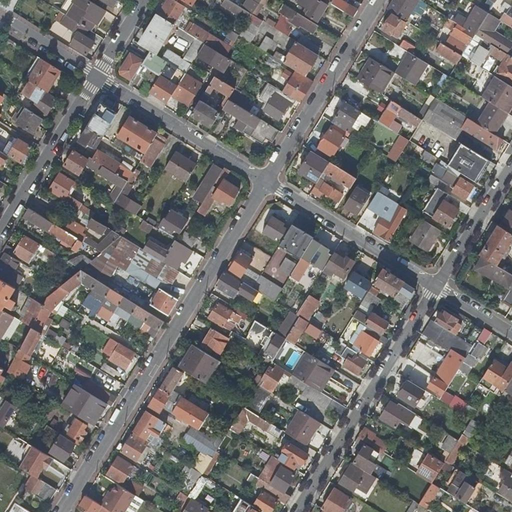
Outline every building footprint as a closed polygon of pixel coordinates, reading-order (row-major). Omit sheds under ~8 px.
[(73,3),(66,14),(89,28),(92,30),(96,23),(98,24),(107,10),(90,0),(70,0),(73,3)] [(175,0),(166,0),(158,14),(160,15),(174,23),(184,5),(175,0)] [(230,9),(248,21),(249,20),(253,13),(241,6),(231,0),(223,0),(222,1),(231,7),(230,9)] [(244,0),(241,6),(253,13),(260,1),(261,0),(244,0)] [(304,13),(318,21),(328,5),(319,0),(299,0),(298,2),(307,7),(304,13)] [(325,0),(353,17),(358,10),(349,4),(348,4),(341,0),(325,0)] [(406,20),(418,0),(393,0),(388,9),(406,20)] [(314,32),(319,25),(286,5),(283,3),(278,11),(283,14),(275,27),(288,35),(292,29),(290,27),(292,23),(299,28),(301,25),(314,32)] [(468,19),(463,27),(473,32),(475,34),(484,19),(488,13),(482,9),(477,6),(468,19)] [(85,35),(89,28),(66,14),(62,11),(57,18),(79,32),(71,44),(88,54),(96,41),(85,35)] [(258,26),(263,19),(253,13),(249,20),(258,26)] [(458,13),(454,20),(454,21),(457,23),(463,27),(468,19),(458,13)] [(407,23),(392,14),(383,29),(391,35),(392,34),(398,38),(407,23)] [(511,45),(511,44),(492,32),(500,20),(490,14),(482,26),(477,35),(491,44),(511,56),(511,45)] [(160,15),(141,45),(151,51),(156,54),(175,24),(174,23),(160,15)] [(449,28),(468,40),(473,32),(463,27),(457,23),(454,21),(449,28)] [(416,32),(419,28),(415,26),(410,23),(408,22),(406,26),(416,32)] [(54,23),(48,32),(59,39),(62,33),(58,31),(61,27),(54,23)] [(188,25),(185,30),(193,36),(197,38),(203,42),(205,43),(227,56),(232,48),(194,24),(192,27),(188,25)] [(190,41),(193,36),(185,30),(179,27),(176,32),(190,41)] [(233,36),(237,39),(240,35),(234,32),(231,30),(228,34),(233,37),(233,36)] [(269,52),(274,39),(265,35),(260,48),(269,52)] [(302,35),(298,41),(318,54),(322,48),(302,35)] [(168,50),(163,58),(169,62),(187,73),(198,55),(205,43),(203,42),(197,38),(184,59),(168,50)] [(129,85),(143,64),(145,62),(151,51),(141,45),(133,40),(115,70),(116,77),(129,85)] [(403,40),(399,46),(409,52),(410,52),(414,46),(403,40)] [(298,41),(284,63),(295,69),(305,76),(319,54),(318,54),(298,41)] [(436,51),(456,64),(462,55),(460,54),(441,42),(436,51)] [(224,71),(232,59),(227,56),(205,43),(198,55),(224,71)] [(479,45),(470,60),(478,65),(485,54),(488,57),(490,53),(501,60),(500,61),(503,63),(496,73),(511,83),(511,56),(491,44),(488,50),(479,45)] [(154,67),(151,71),(154,73),(150,79),(156,83),(169,62),(163,58),(160,57),(156,54),(151,51),(145,62),(154,67)] [(409,52),(396,73),(415,85),(428,63),(410,52),(409,52)] [(38,56),(31,67),(35,70),(43,58),(38,56)] [(269,56),(266,63),(276,68),(280,61),(269,56)] [(31,67),(25,77),(43,88),(48,91),(62,70),(43,58),(35,70),(31,67)] [(382,93),(395,72),(371,58),(358,79),(382,93)] [(143,64),(151,71),(154,67),(145,62),(143,64)] [(150,92),(168,103),(172,96),(186,74),(187,73),(169,62),(156,83),(150,92)] [(288,80),(281,90),(296,100),(300,102),(311,85),(292,73),(284,68),(280,75),(288,80)] [(295,69),(292,73),(311,85),(314,81),(305,76),(295,69)] [(202,84),(186,74),(172,96),(189,106),(202,84)] [(508,113),(511,105),(511,86),(494,75),(482,97),(491,102),(508,113)] [(229,100),(233,93),(236,89),(216,76),(204,94),(191,115),(212,127),(221,113),(223,108),(229,100)] [(35,100),(43,88),(29,79),(21,91),(35,100)] [(291,107),(296,100),(281,90),(278,88),(269,83),(260,97),(268,103),(264,110),(279,120),(288,105),(291,107)] [(252,105),(233,93),(229,100),(248,111),(252,105)] [(430,94),(417,116),(423,119),(436,98),(430,94)] [(497,149),(503,139),(494,134),(478,124),(436,98),(423,119),(444,132),(462,143),(470,131),(486,141),(485,142),(497,149)] [(274,143),(281,131),(248,111),(229,100),(223,108),(240,119),(235,126),(264,145),(267,139),(274,143)] [(350,131),(363,111),(346,100),(333,121),(350,131)] [(398,114),(418,126),(423,119),(417,116),(412,112),(392,100),(379,121),(389,127),(398,114)] [(491,102),(478,124),(494,134),(508,113),(491,102)] [(87,127),(103,137),(117,114),(102,104),(87,127)] [(34,133),(43,118),(26,108),(17,122),(34,133)] [(142,151),(145,153),(154,138),(157,133),(129,116),(117,136),(142,151)] [(339,146),(345,137),(348,133),(339,126),(336,131),(331,128),(319,148),(319,149),(316,153),(321,156),(330,162),(339,146)] [(103,137),(87,127),(79,141),(87,147),(90,143),(97,148),(103,137)] [(391,146),(385,155),(396,162),(409,140),(403,136),(395,149),(391,146)] [(345,137),(339,146),(346,150),(352,141),(345,137)] [(164,145),(154,138),(145,153),(140,161),(149,167),(158,152),(159,153),(164,145)] [(19,139),(9,154),(22,163),(32,147),(19,139)] [(115,139),(112,144),(123,150),(126,146),(115,139)] [(462,143),(449,165),(459,171),(475,181),(489,160),(462,143)] [(0,168),(8,156),(0,151),(0,150),(0,168)] [(428,163),(434,155),(426,150),(421,158),(428,163)] [(110,192),(106,198),(114,203),(127,181),(94,160),(90,158),(89,160),(73,151),(64,166),(79,175),(86,165),(120,186),(115,196),(110,192)] [(145,153),(142,151),(140,155),(136,152),(133,156),(140,161),(145,153)] [(299,171),(317,183),(330,162),(321,156),(316,153),(311,151),(299,171)] [(99,152),(94,160),(127,181),(132,173),(99,152)] [(165,168),(186,182),(197,165),(186,158),(185,160),(174,153),(165,168)] [(456,175),(459,171),(449,165),(441,160),(434,171),(435,172),(434,174),(455,187),(453,190),(466,199),(473,186),(456,175)] [(317,183),(312,192),(320,197),(323,192),(338,202),(342,195),(339,193),(342,188),(335,184),(332,188),(325,184),(331,175),(349,186),(346,191),(348,192),(356,178),(330,162),(317,183)] [(194,198),(202,203),(222,171),(214,166),(194,198)] [(224,180),(230,170),(224,167),(222,171),(202,203),(198,211),(204,215),(214,198),(222,203),(223,201),(230,205),(239,189),(224,180)] [(140,171),(135,168),(132,173),(127,181),(114,203),(128,211),(136,216),(141,207),(127,198),(135,184),(133,184),(140,171)] [(49,190),(79,209),(82,204),(67,194),(71,187),(76,190),(79,185),(59,173),(49,190)] [(436,178),(433,184),(438,188),(442,191),(446,184),(436,178)] [(459,210),(467,215),(471,208),(449,195),(442,191),(438,188),(423,211),(448,227),(459,210)] [(355,189),(344,206),(357,214),(368,197),(355,189)] [(372,201),(365,211),(372,216),(379,205),(372,201)] [(97,213),(82,204),(79,209),(94,218),(97,213)] [(388,241),(407,210),(399,205),(398,206),(397,205),(396,205),(394,204),(386,216),(385,218),(384,217),(374,232),(388,241)] [(511,206),(500,226),(511,233),(511,206)] [(82,256),(95,249),(74,236),(29,208),(23,217),(30,221),(28,223),(34,227),(35,224),(48,232),(46,234),(82,256)] [(165,219),(164,218),(159,226),(172,234),(175,230),(180,233),(188,221),(170,210),(165,219)] [(148,217),(145,222),(153,226),(156,221),(148,217)] [(277,237),(283,240),(289,230),(284,227),(287,222),(279,217),(278,217),(280,218),(278,221),(272,217),(262,232),(275,241),(277,237)] [(102,234),(106,227),(92,218),(88,225),(102,234)] [(427,252),(440,230),(424,220),(411,241),(427,252)] [(149,235),(154,227),(153,226),(145,222),(144,221),(139,228),(149,235)] [(493,234),(480,255),(481,255),(498,265),(501,259),(502,260),(504,260),(511,249),(508,248),(511,243),(511,242),(511,233),(500,226),(492,221),(486,230),(493,234)] [(314,237),(293,224),(289,230),(283,240),(280,245),(301,258),(313,239),(314,237)] [(126,230),(119,226),(115,233),(122,236),(122,237),(126,230)] [(77,232),(74,236),(95,249),(101,253),(122,236),(115,233),(113,231),(99,246),(77,232)] [(197,239),(185,232),(178,242),(191,250),(197,239)] [(56,262),(59,257),(40,244),(39,245),(24,236),(14,254),(29,262),(37,248),(40,252),(56,262)] [(166,293),(179,272),(176,270),(144,250),(122,237),(122,236),(101,253),(81,270),(106,285),(117,266),(145,283),(146,280),(158,287),(166,293)] [(310,263),(323,270),(329,261),(334,252),(328,249),(329,248),(328,247),(324,244),(323,245),(313,239),(301,258),(297,264),(291,275),(288,280),(290,282),(292,278),(299,282),(310,263)] [(188,258),(192,251),(191,250),(178,242),(175,240),(167,251),(150,240),(144,250),(176,270),(182,260),(185,256),(188,258)] [(95,249),(82,256),(81,256),(69,262),(81,270),(101,253),(95,249)] [(29,267),(5,252),(0,260),(0,274),(20,286),(25,278),(14,271),(17,266),(31,275),(34,270),(29,267)] [(241,252),(228,273),(253,288),(261,276),(248,267),(253,259),(241,252)] [(333,263),(338,255),(334,252),(329,261),(333,263)] [(338,255),(333,263),(337,266),(334,271),(345,277),(355,260),(347,255),(345,258),(338,255)] [(502,301),(511,307),(511,274),(498,265),(481,255),(475,265),(477,266),(476,268),(508,287),(510,284),(511,285),(502,301)] [(280,269),(291,275),(297,264),(287,258),(280,269)] [(30,266),(29,267),(34,270),(40,274),(43,269),(38,266),(30,266)] [(405,282),(383,268),(373,283),(396,297),(403,285),(405,282)] [(128,310),(126,314),(123,317),(127,320),(131,322),(136,315),(145,321),(151,325),(147,333),(154,338),(164,321),(106,285),(81,270),(60,287),(47,297),(43,305),(32,328),(40,333),(44,335),(52,320),(47,318),(50,312),(51,310),(60,300),(61,299),(67,293),(82,282),(92,288),(101,294),(97,299),(102,302),(99,306),(103,308),(104,306),(114,312),(116,308),(118,305),(128,310)] [(245,285),(224,272),(215,286),(234,298),(241,286),(243,288),(245,285)] [(353,273),(345,288),(342,292),(347,295),(350,291),(361,298),(370,283),(353,273)] [(283,288),(261,275),(261,276),(253,288),(275,302),(283,288)] [(9,298),(16,288),(0,278),(0,308),(2,309),(6,304),(14,309),(16,306),(14,305),(16,302),(9,298)] [(412,290),(403,285),(396,297),(392,302),(390,306),(400,312),(412,293),(412,290)] [(166,293),(158,287),(155,293),(157,295),(151,305),(168,315),(178,300),(166,293)] [(379,292),(371,287),(368,292),(376,297),(379,292)] [(101,294),(92,288),(88,294),(97,299),(101,294)] [(376,307),(381,300),(376,297),(368,292),(364,299),(376,307)] [(235,322),(239,316),(241,312),(211,294),(208,299),(217,304),(208,318),(223,327),(228,318),(235,322)] [(307,321),(313,311),(311,309),(316,301),(309,297),(298,315),(307,321)] [(21,314),(18,319),(32,328),(43,305),(33,299),(25,316),(21,314)] [(62,302),(60,300),(51,310),(50,312),(55,314),(62,302)] [(116,308),(126,314),(128,310),(118,305),(116,308)] [(0,337),(1,338),(14,317),(2,309),(0,308),(0,337)] [(325,326),(330,317),(319,311),(314,320),(325,326)] [(369,318),(357,311),(352,317),(367,326),(381,335),(389,323),(372,313),(369,318)] [(441,313),(435,322),(449,331),(457,319),(445,312),(443,314),(441,313)] [(317,334),(320,330),(317,328),(300,317),(286,340),(294,345),(306,326),(308,327),(308,328),(317,334)] [(62,320),(59,325),(66,330),(69,324),(62,320)] [(439,394),(437,399),(439,400),(459,369),(473,346),(466,341),(449,331),(435,322),(430,320),(421,334),(450,352),(428,387),(439,394)] [(262,344),(267,324),(253,321),(248,341),(262,344)] [(381,335),(367,326),(363,332),(362,332),(351,349),(354,351),(359,354),(360,351),(369,356),(379,341),(385,345),(388,340),(381,335)] [(475,326),(466,341),(473,346),(476,341),(477,340),(483,330),(475,326)] [(38,338),(40,333),(32,328),(29,333),(38,338)] [(212,328),(201,346),(209,352),(211,349),(219,354),(228,339),(212,328)] [(483,343),(490,332),(484,328),(483,330),(477,340),(483,343)] [(54,332),(50,339),(61,346),(62,345),(68,349),(70,346),(64,342),(65,339),(57,334),(57,335),(54,332)] [(229,332),(227,334),(239,342),(243,337),(235,332),(233,334),(229,332)] [(38,338),(29,333),(20,350),(29,355),(38,338)] [(266,352),(275,358),(286,340),(277,335),(266,352)] [(331,337),(324,349),(332,354),(339,342),(331,337)] [(102,352),(127,367),(135,353),(111,338),(102,352)] [(420,341),(409,358),(432,373),(443,356),(420,341)] [(483,350),(485,347),(476,341),(473,346),(459,369),(468,375),(477,360),(480,362),(485,352),(483,350)] [(352,354),(354,351),(351,349),(341,343),(335,352),(341,356),(345,351),(351,355),(350,357),(353,358),(351,361),(347,358),(342,367),(357,376),(365,362),(352,354)] [(205,383),(218,360),(194,345),(180,367),(205,383)] [(10,372),(19,377),(30,356),(20,351),(10,372)] [(296,377),(318,391),(332,368),(310,355),(296,377)] [(493,383),(504,390),(511,377),(511,360),(511,361),(507,369),(493,361),(483,377),(493,383)] [(318,391),(296,377),(285,370),(285,371),(276,366),(277,365),(272,362),(258,384),(271,392),(272,393),(283,374),(295,382),(293,385),(304,392),(302,395),(327,409),(328,407),(342,415),(346,408),(318,391)] [(115,374),(117,368),(103,364),(101,370),(115,374)] [(174,366),(160,388),(170,395),(173,391),(184,373),(174,366)] [(493,383),(483,377),(479,384),(489,390),(493,383)] [(397,396),(415,407),(425,391),(407,380),(397,396)] [(257,415),(271,392),(258,384),(246,404),(244,407),(257,415)] [(92,423),(105,402),(93,395),(79,386),(65,407),(92,423)] [(200,429),(205,421),(173,401),(175,398),(170,395),(160,388),(149,406),(160,412),(164,406),(200,429)] [(95,392),(93,395),(105,402),(112,406),(116,400),(109,396),(110,394),(101,389),(98,394),(95,392)] [(430,399),(432,396),(425,391),(415,407),(420,410),(428,398),(430,399)] [(502,404),(508,394),(504,391),(498,401),(502,404)] [(0,425),(3,428),(16,407),(7,401),(2,398),(0,401),(0,406),(2,408),(0,412),(0,425)] [(411,431),(419,417),(398,404),(396,406),(390,402),(379,419),(395,429),(398,424),(411,431)] [(278,437),(282,431),(257,415),(244,407),(234,424),(232,427),(240,432),(248,420),(266,431),(266,430),(278,437)] [(309,435),(318,422),(296,408),(283,431),(306,445),(311,436),(309,435)] [(475,414),(464,408),(461,414),(471,420),(475,414)] [(159,447),(164,439),(159,436),(166,423),(146,411),(133,431),(149,441),(159,447)] [(76,443),(79,445),(87,432),(83,430),(86,425),(77,419),(69,433),(67,437),(76,443)] [(473,430),(477,424),(471,420),(470,423),(468,426),(473,430)] [(159,436),(164,439),(172,427),(166,423),(159,436)] [(65,461),(76,443),(67,437),(47,425),(43,431),(52,436),(46,445),(52,448),(50,451),(65,461)] [(473,430),(468,426),(458,441),(465,446),(469,439),(474,430),(473,430)] [(193,427),(188,434),(213,450),(216,451),(227,434),(219,429),(213,439),(193,427)] [(366,443),(382,453),(386,446),(373,439),(375,436),(365,430),(363,432),(361,431),(357,438),(366,443)] [(137,461),(149,441),(133,431),(121,451),(137,461)] [(209,456),(213,450),(188,434),(184,441),(204,453),(209,456)] [(441,448),(450,454),(458,441),(449,436),(441,448)] [(365,445),(366,443),(357,438),(354,443),(362,448),(353,463),(362,468),(361,469),(372,476),(376,469),(366,463),(373,450),(365,445)] [(452,467),(465,446),(458,441),(450,454),(445,462),(452,467)] [(276,453),(274,456),(287,464),(294,468),(298,462),(302,464),(308,454),(289,442),(280,455),(276,453)] [(51,461),(48,459),(29,449),(17,469),(30,478),(32,475),(37,478),(40,470),(44,472),(51,461)] [(209,456),(204,453),(201,457),(210,462),(216,451),(213,450),(209,456)] [(206,476),(219,454),(216,451),(210,462),(202,474),(206,476)] [(427,479),(426,480),(432,484),(445,462),(429,453),(417,473),(427,479)] [(284,467),(287,464),(274,456),(272,455),(258,478),(270,485),(270,483),(285,492),(296,474),(284,467)] [(117,457),(106,475),(122,485),(133,467),(117,457)] [(376,486),(379,481),(372,476),(361,469),(350,463),(338,482),(353,492),(360,480),(352,475),(354,472),(376,486)] [(181,472),(193,482),(200,473),(188,464),(181,472)] [(447,482),(451,484),(459,471),(455,469),(447,482)] [(464,504),(477,483),(459,471),(451,484),(453,485),(448,494),(464,504)] [(511,499),(511,474),(506,471),(504,474),(508,476),(506,480),(508,481),(502,493),(511,499)] [(261,487),(287,504),(291,498),(270,485),(258,478),(251,473),(248,477),(260,484),(260,483),(263,485),(261,487)] [(49,503),(56,490),(37,478),(32,475),(30,478),(24,488),(49,503)] [(199,500),(207,478),(200,475),(191,497),(199,500)] [(488,489),(491,484),(484,479),(480,485),(481,485),(488,489)] [(132,482),(127,489),(138,496),(143,489),(132,482)] [(468,506),(481,485),(480,485),(477,483),(464,504),(465,504),(468,506)] [(425,509),(438,488),(432,484),(419,505),(425,509)] [(131,498),(112,487),(100,508),(107,511),(123,511),(124,511),(131,498)] [(334,490),(321,510),(324,511),(325,511),(345,511),(347,509),(345,507),(350,500),(334,490)] [(178,497),(185,501),(188,497),(181,492),(178,497)] [(262,492),(254,505),(265,511),(270,511),(277,501),(262,492)] [(245,511),(250,504),(237,496),(226,511),(245,511)] [(82,497),(77,508),(82,511),(107,511),(100,508),(82,497)] [(185,501),(178,497),(175,502),(182,506),(185,501)] [(124,511),(125,511),(136,511),(142,502),(131,498),(124,511)] [(198,505),(199,504),(192,499),(184,511),(205,511),(207,510),(198,505)] [(31,511),(15,502),(8,511),(31,511)]
